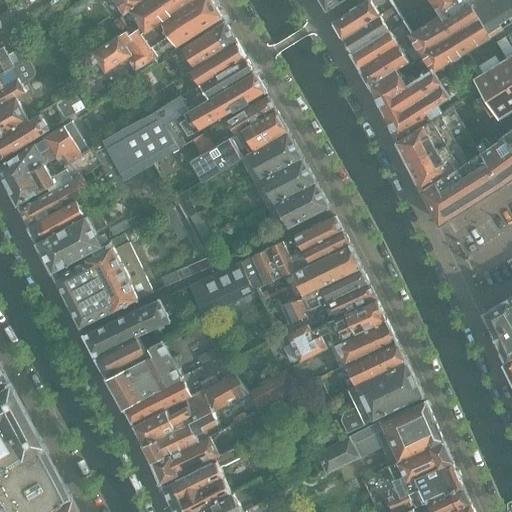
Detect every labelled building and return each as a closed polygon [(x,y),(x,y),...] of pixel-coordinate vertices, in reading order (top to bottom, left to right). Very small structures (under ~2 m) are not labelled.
[(84,0),(70,10),(62,16),(67,22),(96,2),(95,0),(84,0)] [(143,34),(195,0),(140,0),(129,7),(131,12),(142,28),(134,33),(131,28),(127,30),(128,31),(121,35),(95,51),(94,50),(86,55),(93,66),(100,62),(107,73),(128,60),(137,71),(138,70),(142,77),(160,66),(155,59),(159,57),(153,48),(143,34)] [(129,7),(140,0),(108,0),(111,3),(115,0),(125,16),(131,12),(129,7)] [(211,0),(195,0),(143,34),(153,48),(171,37),(178,48),(181,46),(184,49),(226,22),(211,0)] [(325,5),(327,8),(327,10),(329,9),(342,0),(321,0),(325,5)] [(390,9),(395,6),(395,5),(391,0),(368,0),(334,21),(335,23),(343,36),(343,37),(344,38),(358,29),(360,33),(367,28),(365,25),(385,12),(387,16),(392,12),(390,9)] [(432,0),(442,15),(413,33),(412,34),(413,37),(423,54),(435,71),(462,54),(497,32),(476,0),(432,0)] [(511,0),(476,0),(497,32),(511,22),(511,0)] [(358,29),(344,38),(345,39),(351,50),(352,52),(353,53),(405,20),(395,5),(395,6),(390,9),(392,12),(387,16),(385,12),(365,25),(367,28),(360,33),(358,29)] [(405,20),(353,53),(362,69),(413,37),(412,34),(413,33),(405,20)] [(184,49),(196,69),(192,71),(238,43),(226,22),(184,49)] [(511,22),(497,32),(462,54),(482,87),(483,86),(500,113),(500,114),(502,117),(505,115),(511,110),(511,22)] [(0,62),(6,73),(23,63),(4,31),(0,33),(0,62)] [(413,37),(362,69),(372,85),(372,86),(423,54),(413,37)] [(238,43),(192,71),(200,85),(247,57),(238,43)] [(423,54),(372,86),(400,140),(444,112),(440,106),(459,93),(448,75),(441,80),(435,71),(423,54)] [(247,57),(200,85),(209,99),(255,72),(247,57)] [(24,72),(27,70),(23,63),(6,73),(0,75),(0,89),(25,75),(24,72)] [(24,72),(25,75),(0,89),(0,137),(30,121),(18,98),(28,92),(23,84),(35,77),(27,70),(24,72)] [(192,116),(180,124),(189,137),(201,130),(267,92),(255,72),(209,99),(189,112),(192,116)] [(104,140),(94,147),(101,161),(112,181),(123,175),(126,180),(183,147),(184,147),(183,146),(186,144),(183,138),(180,139),(171,124),(190,111),(181,96),(155,113),(131,125),(104,140)] [(270,96),(228,121),(236,135),(278,111),(270,96)] [(444,112),(400,140),(424,189),(480,152),(452,107),(444,112)] [(288,131),(288,130),(278,111),(236,135),(216,147),(192,161),(204,181),(242,159),(288,131)] [(30,121),(0,137),(0,160),(51,129),(42,115),(30,121)] [(65,125),(45,138),(37,144),(0,166),(0,168),(9,186),(57,155),(63,166),(83,154),(78,146),(85,141),(73,122),(66,126),(65,125)] [(485,140),(479,144),(484,151),(481,153),(480,152),(424,189),(442,224),(503,185),(511,178),(511,129),(502,137),(503,138),(490,147),(485,140)] [(295,142),(290,133),(290,134),(288,131),(242,159),(255,183),(303,158),(295,142)] [(184,147),(183,147),(191,161),(192,161),(216,147),(207,133),(184,147)] [(37,202),(36,200),(101,161),(94,147),(83,154),(63,166),(57,155),(9,186),(19,205),(21,208),(23,210),(37,202)] [(303,158),(255,183),(269,207),(317,182),(308,166),(304,158),(303,158)] [(37,202),(23,210),(30,225),(78,200),(112,181),(101,161),(36,200),(37,202)] [(321,191),(322,190),(317,182),(269,207),(282,231),(330,207),(321,191)] [(187,193),(179,197),(190,218),(198,214),(187,193)] [(30,226),(39,242),(99,212),(107,207),(103,199),(83,210),(78,200),(30,225),(30,226)] [(99,212),(39,242),(55,272),(104,245),(98,232),(107,227),(99,212)] [(209,237),(211,236),(198,214),(190,218),(203,240),(209,237)] [(296,236),(285,241),(292,255),(344,230),(336,216),(330,219),(303,233),(296,236)] [(344,230),(292,255),(298,269),(299,270),(352,245),(344,230)] [(223,260),(209,237),(203,240),(216,264),(223,260)] [(127,238),(57,276),(82,326),(95,320),(97,321),(99,320),(100,318),(116,310),(154,292),(127,238)] [(298,269),(292,255),(285,241),(271,247),(278,261),(272,264),(275,269),(272,271),(276,279),(293,271),(298,269)] [(321,288),(363,268),(352,245),(299,270),(298,269),(293,271),(306,297),(322,290),(321,288)] [(275,269),(272,264),(278,261),(271,247),(254,256),(267,283),(276,279),(272,271),(275,269)] [(254,256),(191,285),(204,314),(267,283),(254,256)] [(208,259),(175,273),(178,280),(211,266),(208,259)] [(369,282),(368,280),(363,268),(321,288),(322,290),(306,297),(301,300),(300,298),(282,306),(291,324),(279,329),(283,336),(308,325),(302,313),(369,282)] [(369,282),(302,313),(308,325),(311,327),(324,321),(320,313),(332,307),(336,316),(377,297),(369,282)] [(283,336),(276,339),(281,349),(285,348),(293,365),(301,361),(302,362),(329,349),(329,348),(330,347),(331,348),(388,321),(377,297),(336,316),(337,319),(312,330),(311,327),(308,325),(283,336)] [(511,297),(485,313),(506,360),(507,362),(508,365),(511,362),(511,297)] [(139,309),(86,335),(97,356),(138,337),(171,322),(160,299),(139,309)] [(339,365),(319,375),(321,381),(399,342),(388,321),(331,348),(339,365)] [(149,352),(167,342),(164,337),(143,347),(138,337),(97,356),(98,357),(109,377),(110,377),(154,361),(149,352)] [(149,352),(154,361),(110,377),(109,377),(126,407),(185,376),(167,342),(149,352)] [(399,342),(321,381),(330,400),(350,390),(408,361),(399,342)] [(214,350),(198,357),(202,365),(218,358),(214,350)] [(408,361),(350,390),(358,406),(344,413),(342,420),(348,433),(384,415),(424,396),(408,361)] [(286,370),(261,383),(263,386),(250,393),(259,409),(296,389),(286,370)] [(0,465),(39,446),(30,430),(25,420),(19,408),(13,398),(5,382),(0,373),(0,371),(0,465)] [(202,392),(210,406),(194,414),(146,444),(146,445),(154,460),(155,462),(155,464),(211,435),(246,418),(233,393),(245,387),(237,373),(226,379),(226,380),(216,385),(202,392)] [(136,424),(136,425),(137,426),(202,392),(216,385),(211,377),(193,386),(187,376),(185,377),(185,376),(126,407),(136,424)] [(137,426),(146,444),(194,414),(210,406),(202,392),(137,426)] [(318,453),(321,460),(314,464),(319,475),(326,473),(326,474),(383,447),(391,465),(389,466),(389,467),(444,440),(426,400),(386,419),(318,453)] [(333,430),(318,437),(323,446),(337,438),(333,430)] [(211,435),(155,464),(162,481),(163,481),(164,484),(221,455),(211,435)] [(399,492),(387,498),(393,511),(397,511),(414,504),(415,504),(406,482),(453,461),(444,441),(444,440),(389,467),(395,480),(394,481),(399,492)] [(0,465),(0,511),(37,511),(65,496),(64,493),(64,494),(56,479),(55,478),(56,478),(50,466),(49,466),(49,465),(41,450),(42,450),(40,447),(39,446),(0,465)] [(221,455),(164,484),(177,511),(196,511),(235,494),(221,468),(245,456),(240,446),(221,455)] [(453,461),(406,482),(415,504),(414,504),(416,508),(464,486),(453,461)] [(464,486),(416,508),(417,511),(453,511),(472,503),(464,486)] [(243,511),(235,494),(196,511),(243,511)] [(65,496),(37,511),(73,511),(67,499),(65,496)] [(385,511),(383,508),(385,506),(383,502),(374,505),(377,511),(385,511)] [(475,511),(472,503),(453,511),(475,511)]
